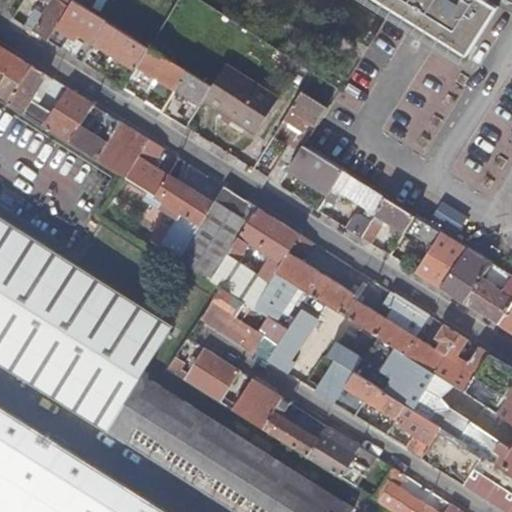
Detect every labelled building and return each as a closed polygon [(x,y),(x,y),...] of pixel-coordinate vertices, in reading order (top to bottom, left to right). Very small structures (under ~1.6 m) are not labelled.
[(54,0),(44,16),(35,32),(50,41),(75,1),(73,0),(54,0)] [(381,0),(471,56),(502,7),(490,0),(381,0)] [(75,1),(50,41),(64,50),(81,24),(86,26),(78,39),(91,48),(95,43),(109,22),(75,1)] [(37,10),(26,26),(35,32),(44,16),(37,10)] [(95,43),(138,70),(139,68),(152,48),(109,22),(95,43)] [(371,45),(391,56),(400,39),(379,29),(371,45)] [(34,66),(0,44),(0,69),(8,75),(0,87),(0,91),(13,99),(34,66)] [(160,81),(177,91),(189,71),(152,48),(139,68),(155,77),(160,81)] [(92,69),(100,74),(104,68),(96,63),(92,69)] [(50,75),(34,66),(13,99),(10,103),(45,125),(53,113),(33,101),(50,75)] [(214,87),(204,102),(256,135),(279,99),(227,66),(213,87),(214,87)] [(189,71),(177,91),(202,106),(204,102),(214,87),(213,87),(189,71)] [(342,88),(317,72),(303,93),(329,109),(342,88)] [(53,113),(45,125),(72,142),(96,105),(70,88),(53,113)] [(329,109),(303,93),(285,121),(310,137),(329,109)] [(170,101),(163,113),(174,120),(181,108),(170,101)] [(96,105),(72,142),(99,159),(122,121),(109,113),(96,133),(89,129),(102,109),(96,105)] [(122,121),(99,159),(100,160),(128,178),(152,140),(122,121)] [(310,137),(285,121),(273,140),(287,149),(290,145),(301,152),(304,147),(310,137)] [(152,140),(128,178),(158,196),(171,174),(156,165),(166,148),(152,140)] [(287,149),(268,179),(279,186),(293,165),(301,152),(290,145),(287,149)] [(345,172),(304,147),(301,152),(293,165),(333,190),(345,172)] [(259,162),(253,170),(264,177),(269,168),(259,162)] [(377,216),(388,199),(345,172),(333,190),(319,211),(327,216),(341,194),(368,211),(365,217),(357,215),(348,229),(363,239),(377,216)] [(159,233),(154,242),(163,248),(181,260),(202,225),(216,203),(171,174),(158,196),(182,212),(167,238),(159,233)] [(226,186),(217,201),(226,207),(236,192),(226,186)] [(226,207),(240,215),(249,200),(236,192),(226,207)] [(404,233),(415,216),(388,199),(377,216),(404,233)] [(250,221),(235,245),(236,246),(260,207),(249,200),(240,215),(250,221)] [(216,203),(202,225),(235,245),(250,221),(240,215),(226,207),(217,201),(216,203)] [(236,246),(230,256),(240,262),(240,261),(252,243),(273,257),(262,275),(272,281),(278,272),(291,252),(295,245),(302,233),(260,207),(236,246)] [(0,215),(0,362),(98,425),(236,511),(352,511),(355,508),(327,490),(332,482),(323,477),(318,484),(271,455),(276,446),(258,434),(252,443),(247,440),(253,431),(236,421),(230,429),(145,374),(175,326),(136,302),(143,291),(123,279),(117,289),(0,215)] [(432,250),(443,233),(425,222),(415,239),(432,250)] [(202,225),(181,260),(214,281),(229,256),(235,245),(202,225)] [(302,233),(295,245),(308,253),(315,242),(302,233)] [(418,273),(442,288),(469,249),(443,233),(432,250),(418,273)] [(380,250),(391,256),(398,244),(388,238),(380,250)] [(442,288),(465,303),(476,287),(467,281),(482,258),(469,249),(442,288)] [(291,252),(278,272),(300,285),(363,325),(412,357),(436,372),(461,334),(446,324),(438,336),(440,340),(438,343),(440,345),(437,349),(417,336),(427,321),(432,324),(435,318),(393,291),(385,304),(393,309),(388,317),(359,299),(355,297),(364,282),(359,279),(355,285),(356,285),(352,291),(291,252)] [(229,256),(214,281),(224,287),(240,298),(256,307),(272,281),(262,275),(240,261),(240,262),(230,256),(229,256)] [(467,281),(476,287),(486,272),(491,264),(482,258),(467,281)] [(272,281),(256,307),(268,316),(290,330),(270,361),(290,373),(294,367),(290,364),(319,319),(304,309),(296,320),(284,312),(300,285),(278,272),(272,281)] [(465,303),(498,324),(511,303),(511,286),(506,295),(488,281),(492,276),(486,272),(476,287),(465,303)] [(368,285),(364,282),(355,297),(359,299),(368,285)] [(240,298),(224,287),(204,318),(246,345),(257,329),(231,312),(240,298)] [(511,303),(498,324),(511,332),(511,303)] [(256,334),(249,346),(269,359),(277,347),(256,334)] [(461,334),(436,372),(438,373),(450,380),(466,391),(477,374),(490,353),(483,348),(470,370),(456,361),(461,353),(465,355),(469,349),(473,351),(478,345),(461,334)] [(242,371),(206,348),(199,360),(195,366),(187,379),(222,402),(242,371)] [(347,348),(319,392),(336,403),(345,389),(347,386),(356,372),(364,377),(372,363),(347,348)] [(436,372),(412,357),(398,380),(423,396),(438,373),(436,372)] [(477,374),(466,391),(485,403),(495,386),(507,394),(511,385),(511,376),(506,373),(509,369),(493,358),(481,376),(477,374)] [(185,365),(177,359),(171,369),(180,374),(185,365)] [(407,404),(364,377),(356,372),(347,386),(398,418),(407,404)] [(438,373),(423,396),(415,409),(442,426),(478,449),(488,433),(489,432),(438,399),(450,380),(438,373)] [(287,400),(255,379),(235,410),(310,457),(319,440),(306,431),(301,428),(278,413),(287,400)] [(345,389),(336,403),(352,413),(362,399),(345,389)] [(511,419),(511,395),(501,413),(511,419)] [(0,511),(170,511),(0,403),(0,511)] [(415,409),(407,404),(398,418),(397,420),(433,442),(442,426),(415,409)] [(319,440),(310,457),(317,461),(319,459),(356,481),(366,464),(333,443),(339,433),(328,426),(319,440)] [(423,457),(511,511),(511,470),(498,462),(491,457),(478,449),(442,426),(433,442),(430,446),(423,457)] [(391,429),(387,435),(392,438),(396,432),(391,429)] [(410,450),(423,457),(430,446),(418,438),(410,450)] [(498,462),(511,470),(511,447),(501,441),(496,450),(504,455),(502,458),(501,457),(498,462)] [(384,462),(365,492),(375,498),(394,468),(384,462)] [(394,468),(375,498),(396,511),(438,511),(401,487),(407,477),(394,468)]
